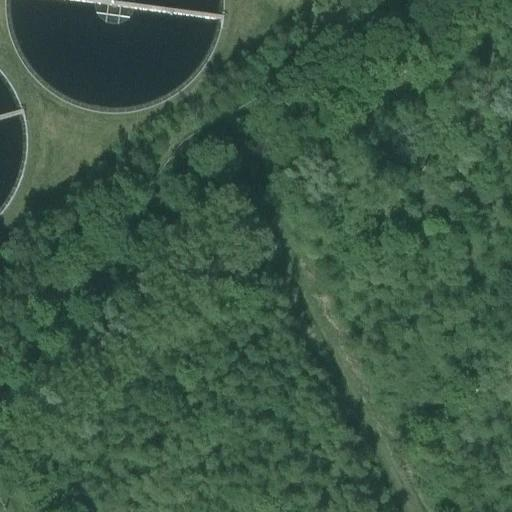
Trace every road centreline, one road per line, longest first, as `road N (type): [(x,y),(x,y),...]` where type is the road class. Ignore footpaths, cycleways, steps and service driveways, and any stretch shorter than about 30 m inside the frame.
road 1 (track): [(0,444),(280,131),(480,0)]
road 2 (track): [(409,511),(248,165)]
road 3 (track): [(284,252),(220,282),(146,275)]
